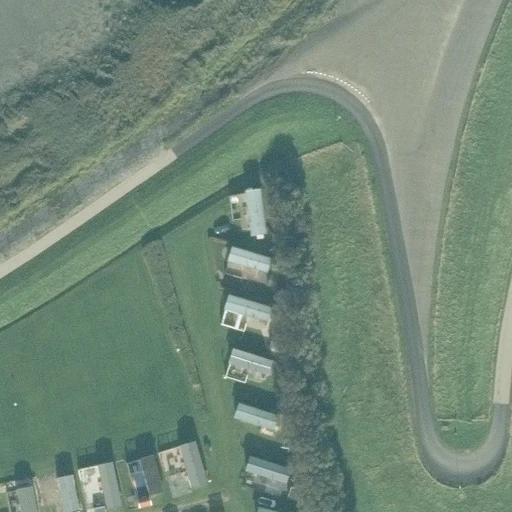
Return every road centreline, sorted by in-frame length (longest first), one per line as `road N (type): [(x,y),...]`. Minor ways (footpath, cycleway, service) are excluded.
road 1 (unclassified): [(387,202),(423,436),(445,467),(472,466),(494,446),(511,319)]
road 2 (unclassified): [(0,272),(262,92)]
road 3 (unknown): [(231,511),(188,227)]
road 4 (unclassified): [(387,202),(400,98),(434,0)]
road 5 (unclassified): [(262,92),(311,83),(354,106),(373,139),(387,202)]
road 6 (unclassified): [(404,0),(262,92)]
